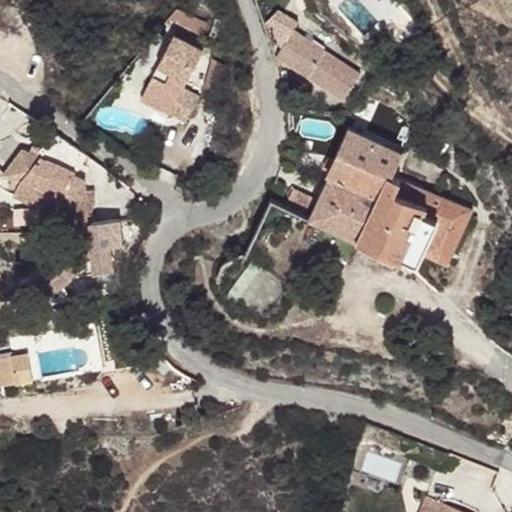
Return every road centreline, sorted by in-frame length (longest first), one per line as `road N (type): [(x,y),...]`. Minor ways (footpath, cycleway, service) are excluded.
road 1 (unclassified): [(511,474),(367,408),(228,385),(174,349),(157,317),(154,280),(159,247),(185,217)]
road 2 (unclassified): [(185,217),(234,202),(272,149),(264,57),(244,0)]
road 3 (unclassified): [(185,217),(0,88)]
road 4 (track): [(511,128),(440,78),(390,15)]
